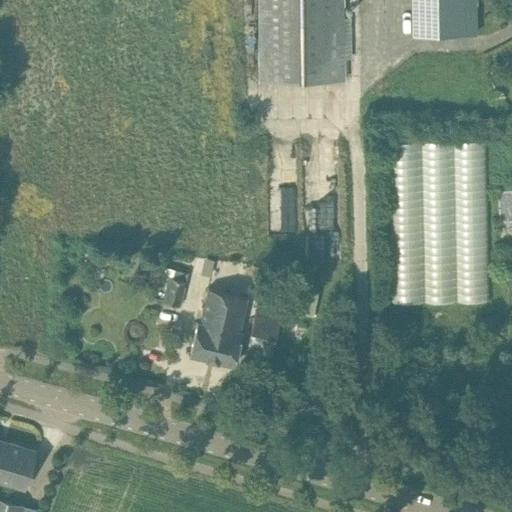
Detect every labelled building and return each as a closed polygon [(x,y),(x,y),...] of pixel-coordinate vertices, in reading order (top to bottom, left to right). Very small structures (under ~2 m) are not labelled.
[(343,79),(343,59),(342,0),(258,0),(260,80),(343,79)] [(478,33),(477,0),(411,0),(412,34),(478,33)] [(390,139),(393,301),(490,299),(486,137),(390,139)] [(186,280),(185,280),(187,272),(174,269),(172,277),(169,276),(163,300),(179,305),(186,280)] [(246,296),(227,292),(208,287),(200,321),(197,321),(190,353),(233,364),(241,331),(238,330),(246,296)] [(275,339),(281,317),(256,311),(250,333),(275,339)] [(0,479),(24,486),(29,468),(35,449),(0,439),(0,479)] [(19,511),(22,505),(0,498),(0,511),(19,511)]
